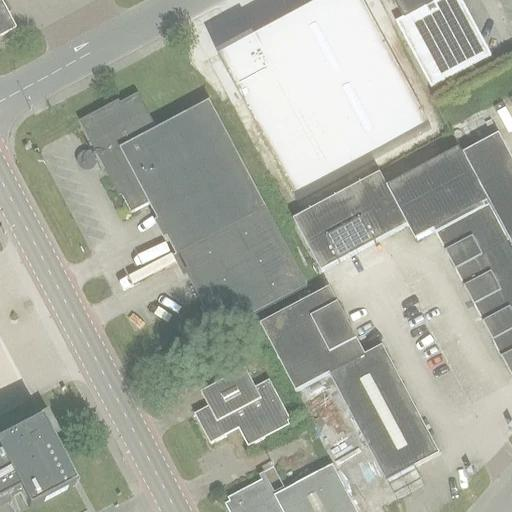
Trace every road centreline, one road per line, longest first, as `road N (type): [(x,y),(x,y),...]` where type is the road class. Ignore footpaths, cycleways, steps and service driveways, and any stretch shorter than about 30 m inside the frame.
road 1 (tertiary): [(173,511),(0,181)]
road 2 (unclassified): [(0,111),(205,0)]
